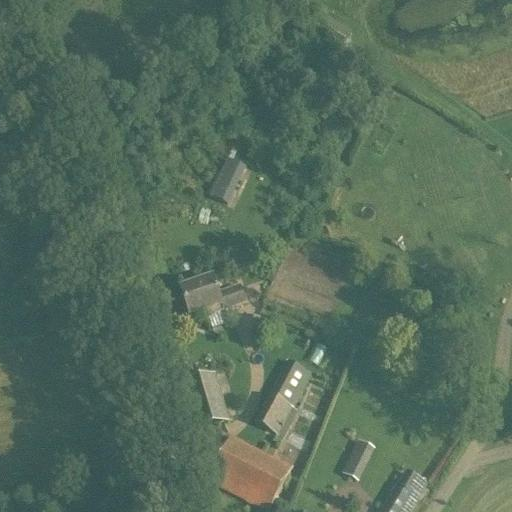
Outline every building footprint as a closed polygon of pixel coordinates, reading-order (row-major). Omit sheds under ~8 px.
[(227,206),(244,168),(226,160),(209,198),(227,206)] [(213,296),(208,281),(176,292),(186,319),(202,314),(204,319),(243,306),(237,288),(213,296)] [(282,439),(296,411),(293,410),(311,375),(286,362),(254,425),(282,439)] [(193,434),(225,425),(211,378),(180,387),(193,434)] [(258,511),(266,511),(288,472),(228,441),(205,485),(258,511)] [(358,484),(374,450),(358,442),(341,476),(358,484)] [(411,511),(427,486),(405,474),(398,486),(396,485),(380,511),(411,511)]
